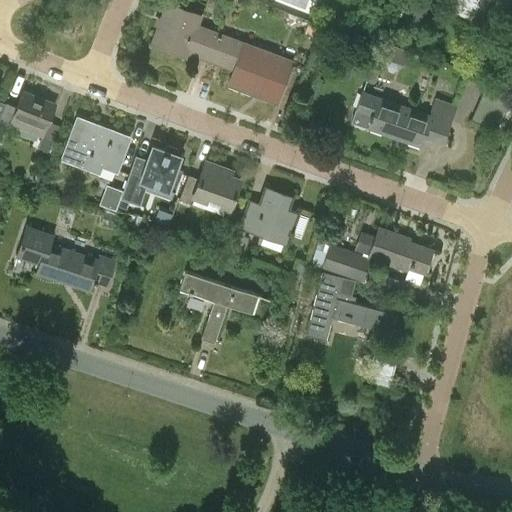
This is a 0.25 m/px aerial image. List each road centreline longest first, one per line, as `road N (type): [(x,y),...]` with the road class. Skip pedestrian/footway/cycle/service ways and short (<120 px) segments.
road 1 (residential): [(419,476),(0,337)]
road 2 (residential): [(496,221),(97,84)]
road 3 (residential): [(419,476),(496,221)]
